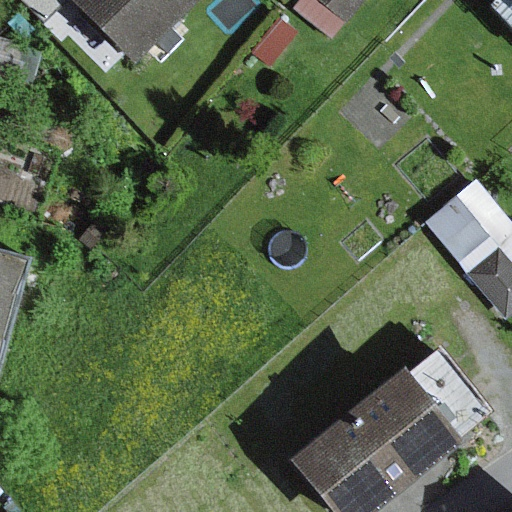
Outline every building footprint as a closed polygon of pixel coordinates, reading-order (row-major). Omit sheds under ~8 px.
[(17,0),(36,19),(55,0),(17,0)] [(65,0),(132,68),(201,0),(65,0)] [(363,0),(299,0),(291,11),(331,42),(363,0)] [(511,316),(511,230),(473,185),(422,227),(503,323),(511,316)] [(0,354),(26,261),(0,253),(0,354)] [(399,375),(283,466),(320,511),(379,511),(459,450),(455,445),(491,416),(439,351),(403,380),(399,375)]
